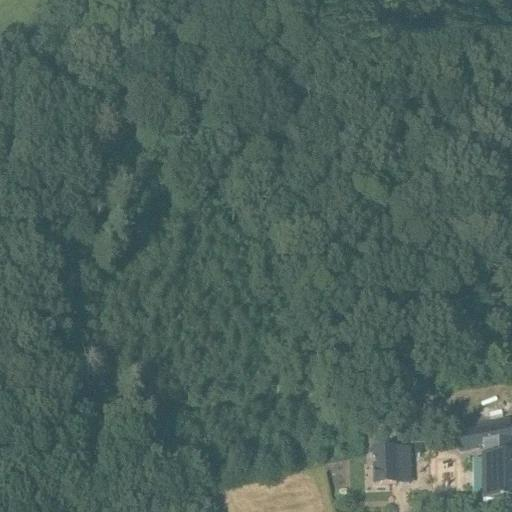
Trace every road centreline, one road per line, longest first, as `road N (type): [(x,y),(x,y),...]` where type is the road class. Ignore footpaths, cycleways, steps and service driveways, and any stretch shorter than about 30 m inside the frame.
road 1 (track): [(511,349),(463,341),(327,390),(200,417),(125,413),(94,316),(107,130),(92,61)]
road 2 (track): [(511,85),(417,0)]
